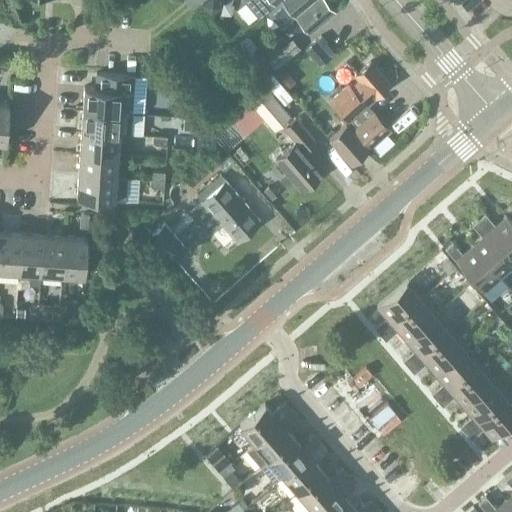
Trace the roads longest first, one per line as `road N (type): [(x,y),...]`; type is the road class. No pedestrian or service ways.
road 1 (tertiary): [(258,324),(497,116)]
road 2 (tertiary): [(0,492),(112,436),(258,324)]
road 3 (residential): [(0,181),(42,184),(48,56),(90,38),(115,41)]
road 4 (residential): [(400,511),(293,388),(285,351),(258,324)]
road 5 (tertiary): [(497,116),(397,0)]
